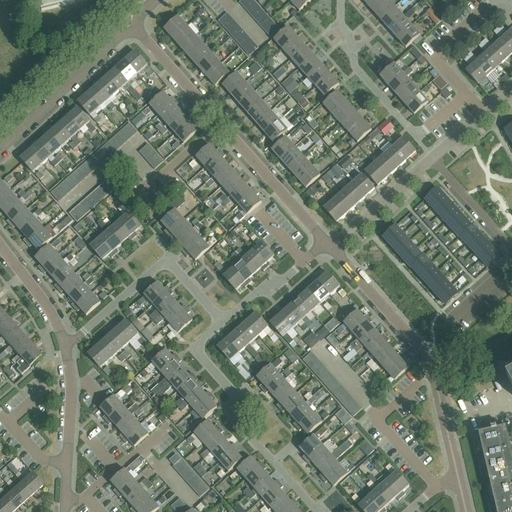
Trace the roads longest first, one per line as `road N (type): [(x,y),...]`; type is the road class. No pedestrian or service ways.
road 1 (residential): [(456,470),(428,358),(333,249)]
road 2 (residential): [(320,511),(226,410),(237,397),(199,350),(221,321)]
road 3 (residential): [(342,0),(355,65),(415,134),(466,93)]
road 4 (residential): [(0,147),(134,28)]
road 5 (residential): [(324,241),(219,124)]
road 6 (residential): [(436,488),(379,420),(416,385)]
road 7 (residential): [(169,257),(66,345)]
road 8 (residential): [(333,249),(431,158)]
road 9 (residential): [(466,93),(433,53),(492,0)]
road 10 (residential): [(219,124),(134,28)]
road 11 (residential): [(511,249),(431,158)]
